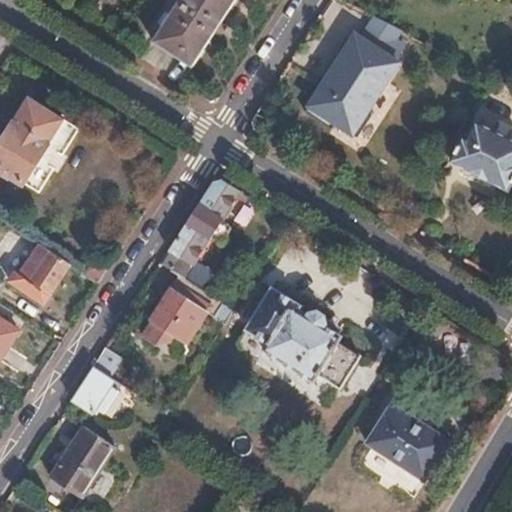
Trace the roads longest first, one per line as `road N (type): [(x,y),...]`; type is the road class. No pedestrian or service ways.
road 1 (residential): [(0,479),(217,140)]
road 2 (residential): [(511,321),(217,140)]
road 3 (residential): [(217,140),(0,5)]
road 4 (residential): [(217,140),(310,0)]
